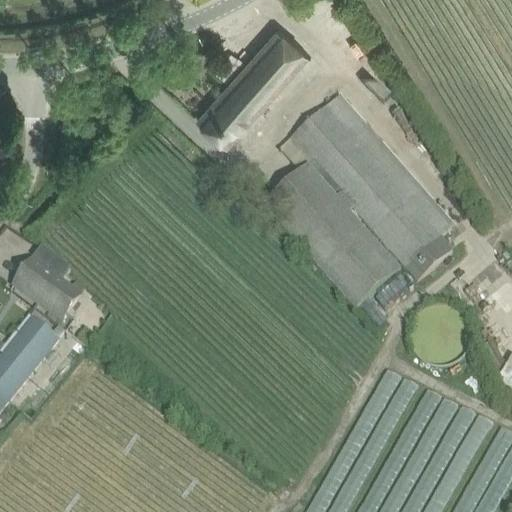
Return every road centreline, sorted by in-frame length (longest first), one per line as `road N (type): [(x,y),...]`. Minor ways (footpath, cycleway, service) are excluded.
road 1 (unclassified): [(34,73),(184,28),(238,0)]
road 2 (unclassified): [(0,218),(20,191),(32,153),(34,73)]
